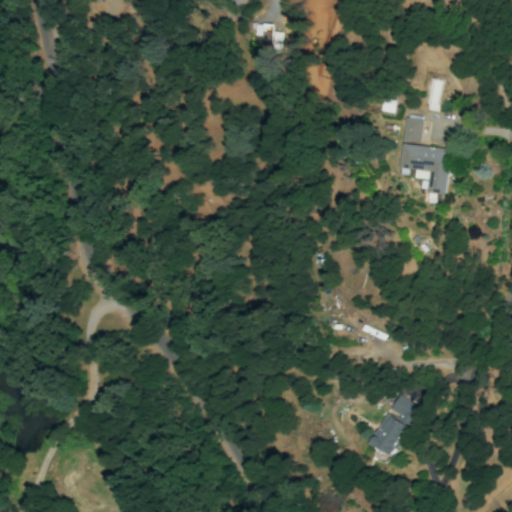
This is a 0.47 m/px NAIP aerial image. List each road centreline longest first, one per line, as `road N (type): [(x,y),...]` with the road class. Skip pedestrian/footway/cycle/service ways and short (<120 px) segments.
road 1 (residential): [(28,0),(55,175),(73,236),(144,329),(259,511)]
road 2 (residential): [(424,511),(495,330),(509,263),(511,173),(491,21),(480,0)]
